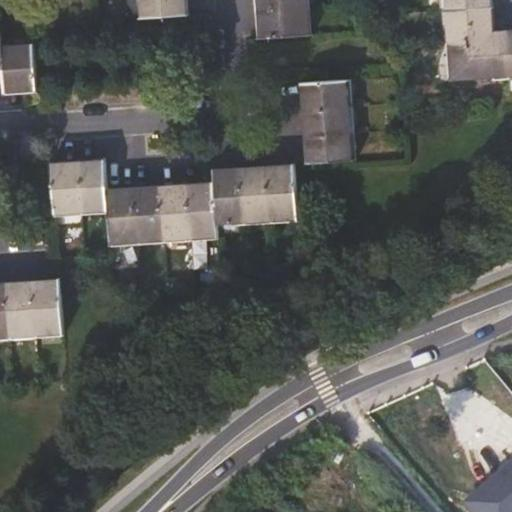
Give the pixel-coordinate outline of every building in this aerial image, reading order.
[(187,14),(185,0),(140,0),(142,16),(187,14)] [(257,0),(258,11),(308,7),(307,0),(257,0)] [(489,0),(445,0),(447,10),(490,8),(489,0)] [(310,33),(308,7),(258,11),(259,35),(259,37),(310,33)] [(490,8),(447,10),(448,38),(491,35),(492,30),(490,8)] [(505,29),(492,30),(491,35),(448,38),(451,78),(495,76),(507,75),(505,31),(505,29)] [(2,47),(4,79),(5,91),(26,90),(37,89),(34,44),(2,47)] [(303,109),(348,107),(347,79),(302,82),(303,109)] [(348,107),(303,109),(305,135),(350,132),(348,107)] [(351,159),(350,132),(305,135),(307,162),(351,159)] [(78,162),(81,211),(108,209),(106,190),(104,160),(78,162)] [(81,211),(78,162),(52,163),(55,213),(81,211)] [(294,165),(267,167),(270,219),(297,218),(294,165)] [(267,167),(242,169),(245,221),(270,219),(267,167)] [(217,223),(245,221),(242,169),(214,171),(215,183),(217,223)] [(187,185),(190,237),(218,235),(217,223),(215,183),(187,185)] [(187,185),(161,187),(164,238),(190,237),(187,185)] [(161,187),(133,189),(137,240),(164,238),(161,187)] [(133,189),(106,190),(108,209),(110,242),(137,240),(133,189)] [(59,279),(33,281),(36,332),(63,330),(59,279)] [(36,332),(33,281),(7,283),(10,334),(36,332)] [(0,335),(10,334),(7,283),(0,283),(0,335)] [(511,511),(511,468),(505,474),(508,477),(488,494),(486,492),(476,502),(484,511),(511,511)]
